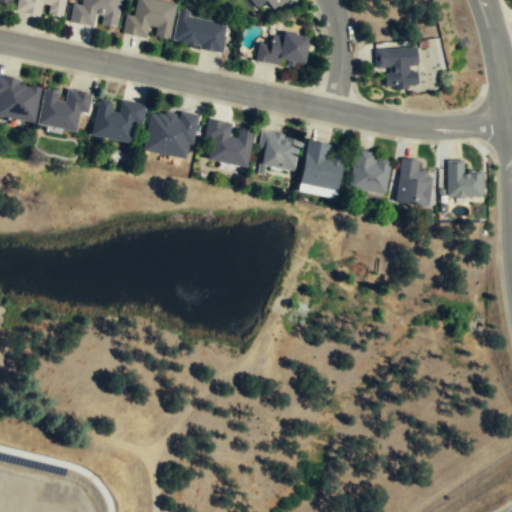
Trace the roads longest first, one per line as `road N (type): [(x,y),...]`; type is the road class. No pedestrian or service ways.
road 1 (residential): [(510,124),(385,121),(0,40)]
road 2 (track): [(149,464),(199,398),(245,362),(296,257)]
road 3 (track): [(154,511),(149,464),(136,451),(47,416)]
road 4 (track): [(108,511),(98,485),(79,470),(0,448)]
road 5 (residential): [(511,151),(493,32)]
